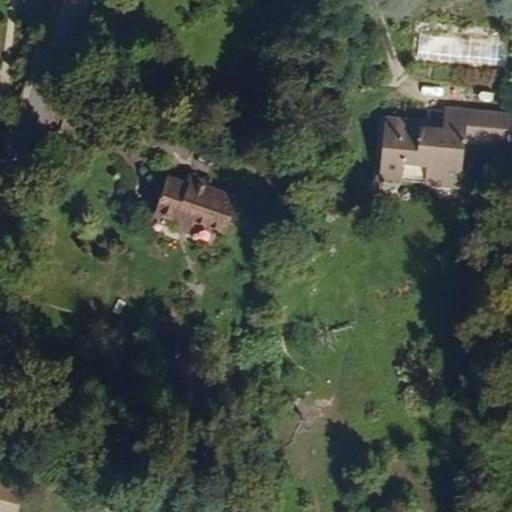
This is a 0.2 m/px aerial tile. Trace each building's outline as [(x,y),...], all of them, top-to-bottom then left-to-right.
[(477,185),(483,138),(496,140),(500,111),(468,107),(466,128),(444,125),(444,118),(407,113),(400,174),(477,185)] [(511,142),(511,112),(500,111),(496,140),(511,142)] [(232,239),(245,203),(197,187),(194,190),(170,183),(159,218),(183,227),(184,222),(200,228),(232,239)] [(196,240),(200,228),(184,222),(183,227),(180,235),(196,240)] [(0,511),(15,511),(21,492),(0,486),(0,511)]
